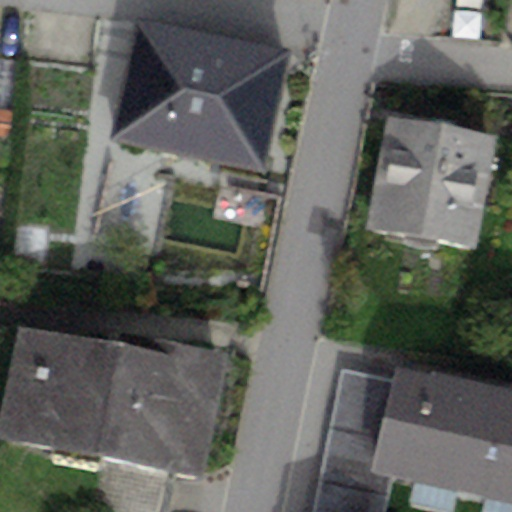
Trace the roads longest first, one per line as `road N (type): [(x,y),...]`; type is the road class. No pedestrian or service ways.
road 1 (residential): [(248,511),(346,55)]
road 2 (residential): [(346,55),(511,69)]
